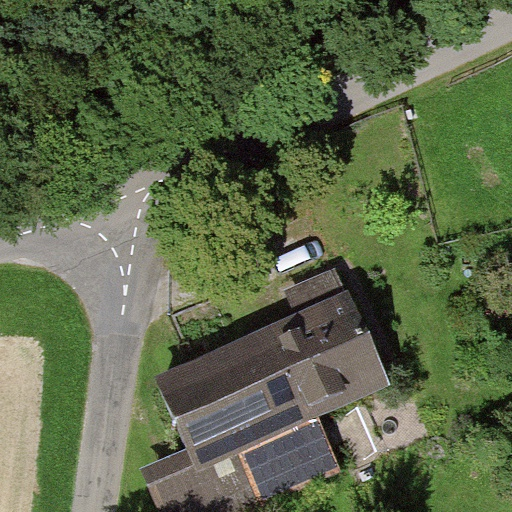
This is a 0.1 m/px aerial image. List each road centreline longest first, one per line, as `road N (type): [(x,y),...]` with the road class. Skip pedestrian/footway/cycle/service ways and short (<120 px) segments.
road 1 (unclassified): [(137,198),(511,21)]
road 2 (unclassified): [(93,511),(137,198)]
road 3 (unclassified): [(0,245),(137,198)]
